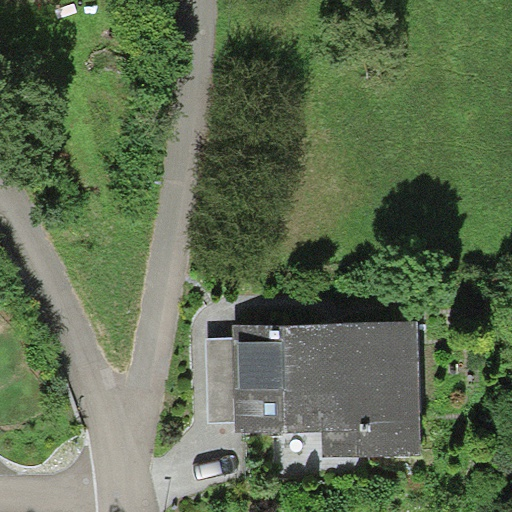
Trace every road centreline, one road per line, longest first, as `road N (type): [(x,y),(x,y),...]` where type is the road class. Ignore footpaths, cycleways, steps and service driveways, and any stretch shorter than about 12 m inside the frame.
road 1 (track): [(190,0),(173,204),(127,455)]
road 2 (residential): [(120,510),(127,455),(57,294),(0,193)]
road 3 (residential): [(120,510),(0,493)]
